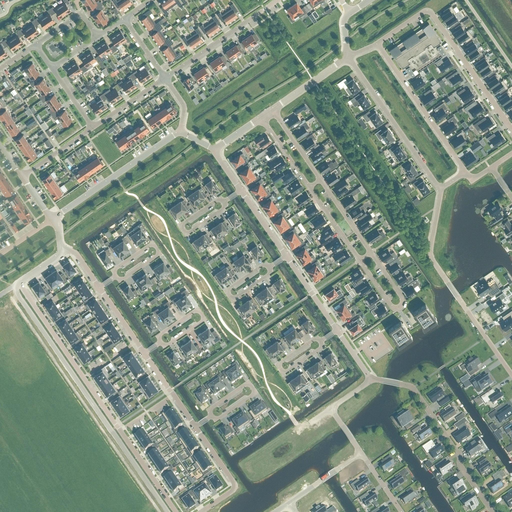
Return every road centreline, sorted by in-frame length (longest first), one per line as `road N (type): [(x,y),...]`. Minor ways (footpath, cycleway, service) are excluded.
road 1 (residential): [(439,188),(433,263),(511,375)]
road 2 (residential): [(380,43),(429,12),(511,131)]
road 3 (residential): [(372,379),(410,386),(492,511)]
road 4 (residential): [(347,56),(439,188)]
road 5 (residential): [(180,132),(51,218)]
road 6 (residential): [(465,171),(380,43)]
road 7 (residential): [(100,401),(20,284)]
road 8 (residential): [(164,77),(276,0)]
road 9 (residential): [(175,511),(100,401)]
road 10 (residential): [(359,259),(398,306),(401,297),(370,252)]
